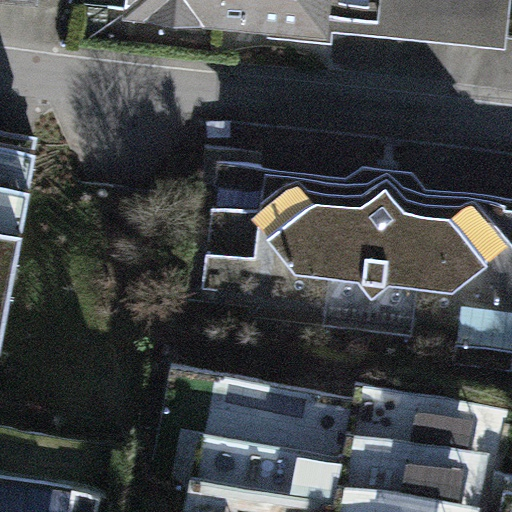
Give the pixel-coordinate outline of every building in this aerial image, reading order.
[(54,0),(0,0),(0,11),(52,19),(54,0)] [(350,0),(133,0),(129,29),(342,57),(350,0)] [(511,63),(511,0),(394,0),(388,46),(511,63)] [(0,350),(42,153),(0,143),(0,350)] [(511,204),(228,166),(210,299),(511,339),(511,204)] [(481,511),(499,421),(365,396),(360,418),(318,410),(312,411),(242,398),(215,401),(202,468),(199,442),(185,511),(481,511)] [(112,511),(122,445),(0,425),(0,511),(112,511)]
